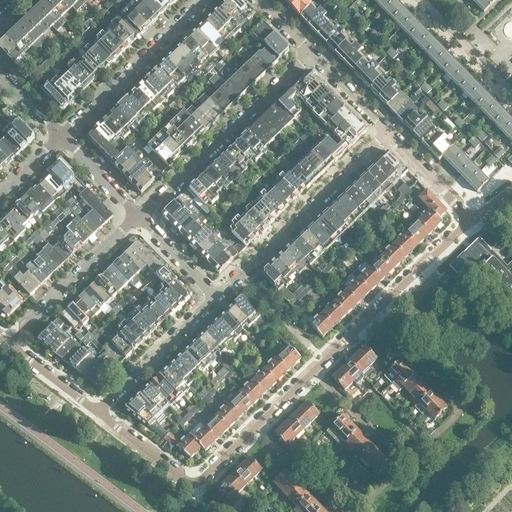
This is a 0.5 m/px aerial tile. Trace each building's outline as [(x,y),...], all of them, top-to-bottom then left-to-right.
[(61,17),(77,0),(47,0),(48,1),(47,2),(46,2),(61,17)] [(164,14),(150,0),(139,0),(137,2),(156,21),(161,17),(164,14)] [(172,6),(165,0),(150,0),(164,14),(167,11),(172,6)] [(256,15),(240,0),(229,0),(228,2),(247,21),(248,23),(256,15)] [(292,10),(301,0),(284,0),(283,1),(292,10)] [(301,19),(313,6),(308,1),(308,0),(301,0),(292,10),(301,19)] [(384,11),(395,0),(394,0),(378,0),(375,3),(384,11)] [(392,20),(404,9),(395,0),(384,11),(392,20)] [(491,6),(495,2),(493,0),(482,0),(477,5),(484,13),(490,7),(491,6)] [(41,36),(61,17),(46,2),(46,3),(45,2),(42,5),(42,7),(39,10),(38,9),(36,11),(34,12),(34,13),(35,14),(32,16),(30,16),(27,19),(27,21),(26,21),(41,36)] [(156,21),(137,2),(130,9),(148,29),(151,26),(156,21)] [(247,21),(228,2),(220,9),(239,29),(247,21)] [(330,24),(325,19),(327,17),(321,10),(319,12),(313,6),(301,19),(318,37),(330,24)] [(148,29),(130,9),(122,17),(125,21),(141,36),(148,29)] [(239,29),(220,9),(212,17),(231,36),(239,29)] [(401,29),(412,18),(404,9),(392,20),(401,29)] [(351,21),(346,15),(341,20),(347,26),(351,21)] [(231,36),(212,17),(205,24),(224,43),(231,36)] [(409,38),(421,27),(412,18),(401,29),(409,38)] [(141,36),(125,21),(121,25),(116,20),(113,23),(133,43),(141,36)] [(20,55),(21,55),(41,36),(26,21),(26,22),(24,22),(21,25),(22,26),(19,29),(18,28),(18,29),(16,30),(14,32),(14,33),(12,36),(10,36),(7,39),(7,40),(7,41),(20,55)] [(351,29),(355,25),(351,21),(347,26),(351,29)] [(133,43),(113,23),(110,26),(115,30),(111,35),(126,50),(133,43)] [(274,35),(263,23),(252,34),(258,41),(261,41),(264,44),(274,35)] [(224,43),(205,24),(197,32),(216,51),(224,43)] [(348,42),(342,36),(344,34),(338,28),(336,30),(330,24),(318,37),(335,54),(348,42)] [(418,46),(429,35),(421,27),(409,38),(418,46)] [(369,39),(360,30),(356,34),(364,43),(369,39)] [(216,51),(197,32),(189,39),(208,58),(216,51)] [(126,50),(111,35),(107,39),(102,34),(99,37),(119,57),(126,50)] [(288,49),(274,35),(264,44),(268,48),(280,60),(288,52),(288,49)] [(426,55),(438,44),(429,35),(418,46),(426,55)] [(119,57),(99,37),(96,40),(101,44),(97,48),(112,64),(119,57)] [(208,58),(189,39),(182,46),(200,66),(208,58)] [(375,46),(369,39),(364,43),(371,50),(375,46)] [(20,55),(7,41),(6,41),(6,42),(5,41),(1,45),(2,46),(0,47),(0,48),(8,56),(9,58),(18,67),(19,68),(27,61),(21,55),(20,55)] [(365,60),(359,54),(361,52),(355,46),(353,48),(348,42),(335,54),(353,72),(365,60)] [(435,64),(446,53),(438,44),(426,55),(435,64)] [(200,66),(182,46),(174,54),(193,73),(200,66)] [(112,64),(97,48),(92,52),(88,48),(85,51),(105,71),(106,69),(112,64)] [(280,60),(268,48),(262,53),(260,53),(257,56),(270,69),(280,60)] [(105,71),(85,51),(82,53),(86,58),(82,62),(97,78),(105,71)] [(443,72),(455,61),(446,53),(435,64),(443,72)] [(193,73),(174,54),(166,61),(185,81),(193,73)] [(270,69),(257,56),(248,65),(261,78),(270,69)] [(222,67),(227,62),(224,59),(218,64),(222,67)] [(382,78),(377,72),(379,70),(372,64),(370,66),(365,60),(353,72),(370,90),(382,78)] [(185,81),(166,61),(159,69),(173,84),(177,88),(185,81)] [(452,81),(463,70),(455,61),(443,72),(452,81)] [(97,78),(82,62),(78,66),(73,62),(70,64),(90,85),(91,85),(97,78)] [(40,75),(47,69),(50,66),(47,63),(38,72),(40,75)] [(90,85),(70,64),(67,67),(72,72),(68,76),(83,92),(90,85)] [(261,78),(248,65),(238,74),(251,87),(261,78)] [(173,84),(159,69),(151,76),(170,95),(173,92),(169,88),(173,84)] [(200,81),(208,74),(204,70),(197,77),(200,81)] [(460,90),(471,79),(463,70),(452,81),(460,90)] [(299,97),(300,97),(318,79),(311,72),(292,90),(297,95),(299,97)] [(216,74),(210,80),(220,91),(226,84),(216,74)] [(251,87),(238,74),(229,83),(242,97),(251,87)] [(83,92),(68,76),(64,80),(59,75),(56,78),(76,99),(83,92)] [(170,95),(151,76),(144,83),(159,98),(163,94),(167,98),(170,95)] [(76,99),(56,78),(53,81),(58,86),(54,90),(69,106),(76,99)] [(400,96),(394,90),(396,88),(390,82),(388,84),(382,78),(370,90),(387,108),(400,96)] [(307,104),(325,87),(318,79),(300,97),(307,104)] [(469,99),(480,88),(471,79),(460,90),(469,99)] [(159,98),(144,83),(137,90),(156,109),(159,106),(155,102),(159,98)] [(242,97),(229,83),(220,92),(233,106),(242,97)] [(69,106),(54,90),(49,86),(42,92),(60,111),(63,111),(69,106)] [(314,112),(332,94),(325,87),(307,104),(314,112)] [(477,107),(488,96),(480,88),(469,99),(477,107)] [(156,109),(137,90),(130,97),(144,112),(149,108),(153,112),(156,109)] [(300,111),(293,104),(290,101),(297,95),(292,90),(278,104),(292,119),(295,122),(296,121),(292,118),(300,111)] [(233,106),(220,92),(210,101),(223,115),(233,106)] [(320,120),(339,101),(332,94),(314,112),(313,112),(320,120)] [(417,113),(411,107),(413,106),(407,99),(405,101),(400,96),(387,108),(404,125),(417,113)] [(486,116),(497,105),(488,96),(477,107),(486,116)] [(144,112),(130,97),(123,104),(142,123),(145,120),(140,116),(144,112)] [(171,110),(177,104),(173,101),(167,106),(168,107),(171,110)] [(223,115),(210,101),(201,110),(214,124),(223,115)] [(327,127),(328,126),(346,109),(339,101),(320,120),(327,127)] [(142,123),(123,104),(115,111),(130,126),(134,122),(139,126),(142,123)] [(173,115),(180,108),(177,104),(171,110),(169,111),(173,115)] [(292,119),(278,104),(262,119),(277,134),(282,129),(284,131),(286,128),(290,125),(288,123),(292,119)] [(494,125),(505,114),(497,105),(486,116),(494,125)] [(163,117),(169,111),(171,110),(168,107),(160,114),(163,117)] [(0,117),(2,119),(11,129),(14,126),(20,121),(15,116),(14,115),(13,114),(8,108),(2,113),(0,115),(0,117)] [(341,128),(353,116),(346,109),(328,126),(335,134),(341,128)] [(214,124),(201,110),(191,119),(200,128),(204,133),(214,124)] [(130,126),(115,111),(108,117),(127,137),(130,134),(126,130),(130,126)] [(167,121),(173,115),(169,111),(163,117),(167,121)] [(434,131),(429,125),(431,123),(424,117),(422,119),(417,113),(404,125),(422,143),(434,131)] [(200,128),(191,119),(186,114),(178,121),(197,140),(204,133),(200,128)] [(508,128),(511,124),(511,120),(505,114),(494,125),(502,133),(508,128)] [(343,141),(355,128),(360,123),(353,116),(341,128),(335,134),(343,141)] [(127,137),(108,117),(101,124),(116,140),(120,136),(124,140),(127,137)] [(277,134),(262,119),(248,133),(263,148),(267,144),(268,146),(274,140),(272,139),(277,134)] [(34,136),(20,121),(14,126),(11,129),(14,132),(27,146),(29,144),(34,139),(34,140),(34,136)] [(197,140),(178,121),(171,128),(190,147),(197,140)] [(355,143),(368,131),(360,123),(355,128),(343,141),(342,142),(344,144),(349,149),(351,146),(353,147),(355,145),(355,143)] [(116,140),(101,124),(94,131),(113,151),(116,148),(112,144),(116,140)] [(511,142),(511,141),(511,124),(508,128),(502,133),(511,142)] [(190,147),(171,128),(164,135),(183,154),(190,147)] [(299,141),(307,133),(303,130),(296,137),(299,141)] [(120,159),(113,151),(94,131),(88,137),(88,140),(109,161),(113,166),(120,159)] [(430,152),(445,138),(442,135),(440,137),(434,131),(422,143),(430,152)] [(27,146),(14,132),(9,136),(8,135),(6,136),(22,152),(22,151),(27,146)] [(263,148),(248,133),(240,140),(259,160),(262,156),(258,152),(263,148)] [(22,152),(6,136),(4,134),(0,137),(0,140),(0,141),(16,157),(21,152),(22,152)] [(183,154),(164,135),(157,142),(175,161),(183,154)] [(291,148),(299,141),(296,137),(288,145),(291,148)] [(443,158),(452,149),(446,143),(448,141),(445,138),(430,152),(439,161),(443,158)] [(490,138),(485,143),(489,146),(494,142),(490,138)] [(16,157),(0,141),(0,140),(0,152),(10,163),(16,157)] [(259,160),(240,140),(233,147),(247,162),(251,159),(255,163),(259,160)] [(294,151),(302,144),(299,141),(291,148),(294,151)] [(342,156),(349,149),(344,144),(338,150),(329,141),(321,148),(335,162),(338,159),(340,159),(342,157),(342,156)] [(175,161),(157,142),(149,149),(154,154),(161,161),(168,168),(175,161)] [(154,154),(149,149),(147,147),(145,149),(152,156),(154,154)] [(247,162),(233,147),(225,154),(244,174),(247,170),(243,166),(247,162)] [(335,162),(321,148),(320,147),(315,153),(313,151),(311,153),(327,170),(335,162)] [(451,167),(463,155),(454,147),(455,147),(454,147),(452,149),(443,158),(451,167)] [(496,157),(503,151),(500,148),(494,154),(496,157)] [(120,173),(139,154),(136,151),(132,155),(128,151),(120,159),(113,166),(120,173)] [(499,159),(505,153),(503,151),(496,157),(499,159)] [(10,163),(0,152),(0,163),(4,168),(10,163)] [(406,171),(389,152),(381,160),(399,178),(406,171)] [(327,170),(311,153),(308,156),(310,157),(305,162),(320,177),(327,170)] [(127,180),(142,165),(138,161),(142,158),(139,154),(120,173),(127,180)] [(244,174),(225,154),(218,161),(233,176),(237,173),(241,177),(244,174)] [(460,175),(471,164),(463,155),(451,167),(460,175)] [(488,165),(494,159),(492,156),(486,162),(488,165)] [(490,167),(497,161),(494,159),(488,165),(490,167)] [(399,178),(381,160),(380,160),(379,160),(376,162),(377,164),(373,167),(391,185),(399,178)] [(142,194),(160,176),(162,175),(168,168),(161,161),(153,168),(134,187),(141,195),(142,194)] [(233,176),(218,161),(211,168),(230,188),(233,184),(229,180),(233,176)] [(320,177),(305,162),(304,161),(299,165),(294,170),(295,172),(291,176),(306,191),(320,177)] [(79,182),(66,168),(61,163),(55,169),(70,185),(71,184),(79,192),(84,187),(79,182)] [(468,184),(480,173),(471,164),(460,175),(468,184)] [(134,187),(153,168),(150,165),(146,169),(142,165),(127,180),(134,187)] [(391,185),(373,167),(366,174),(384,193),(391,185)] [(230,188),(211,168),(204,175),(218,190),(222,187),(226,191),(230,188)] [(70,185),(55,169),(49,175),(63,189),(67,185),(68,187),(70,185)] [(484,186),(489,182),(488,181),(480,173),(468,184),(477,192),(477,193),(483,187),(484,186)] [(384,193),(366,174),(365,175),(364,174),(362,177),(362,178),(358,181),(376,200),(384,193)] [(63,189),(49,175),(43,180),(58,196),(60,195),(58,193),(63,189)] [(218,190),(204,175),(197,182),(215,202),(219,198),(214,194),(218,190)] [(306,191),(291,176),(287,180),(282,176),(279,179),(298,198),(306,191)] [(409,189),(417,182),(412,176),(404,183),(409,189)] [(298,198),(279,179),(276,182),(280,186),(276,190),(290,205),(298,198)] [(58,196),(43,180),(37,186),(51,200),(55,196),(57,198),(58,196)] [(376,200),(358,181),(355,185),(354,184),(351,187),(352,188),(351,189),(369,207),(376,200)] [(215,202),(197,182),(189,190),(204,205),(208,201),(212,205),(215,202)] [(51,200),(37,186),(32,191),(47,207),(48,206),(47,204),(51,200)] [(81,196),(87,191),(84,187),(79,192),(78,193),(81,196)] [(369,207),(351,189),(343,196),(361,214),(369,207)] [(290,205),(276,190),(272,194),(267,190),(264,193),(283,213),(290,205)] [(407,198),(412,193),(409,190),(403,195),(407,198)] [(47,207),(32,191),(26,197),(40,211),(44,207),(45,209),(47,207)] [(87,191),(81,196),(80,198),(89,208),(93,211),(100,204),(87,191)] [(446,212),(427,192),(419,200),(430,211),(439,220),(439,219),(446,212)] [(283,213),(264,193),(261,197),(265,201),(261,205),(275,220),(283,213)] [(401,204),(407,198),(403,195),(398,201),(401,204)] [(361,214),(343,196),(336,203),(354,222),(361,214)] [(40,211),(26,197),(20,202),(35,218),(37,217),(35,215),(40,211)] [(181,197),(179,199),(187,207),(188,205),(181,197)] [(187,207),(179,199),(162,216),(169,224),(187,207)] [(228,201),(221,208),(225,212),(232,205),(228,201)] [(395,209),(401,204),(398,201),(392,206),(395,209)] [(35,218),(20,202),(14,208),(28,222),(32,218),(34,220),(35,218)] [(354,222),(336,203),(335,204),(334,203),(331,206),(332,207),(328,210),(346,229),(354,222)] [(108,212),(100,204),(93,211),(105,224),(111,219),(111,216),(108,212)] [(275,220),(261,205),(257,209),(252,204),(249,208),(268,227),(275,220)] [(176,231),(191,217),(187,213),(192,208),(188,205),(187,207),(169,224),(176,231)] [(210,212),(204,205),(198,210),(202,214),(204,212),(207,215),(210,212)] [(28,222),(14,208),(8,214),(24,230),(25,228),(24,227),(28,222)] [(105,224),(93,211),(89,208),(83,214),(87,217),(100,230),(105,224)] [(268,227),(249,208),(246,211),(250,215),(246,219),(261,234),(268,227)] [(346,229),(328,210),(325,214),(324,213),(321,215),(322,217),(321,217),(339,236),(346,229)] [(442,223),(439,219),(439,220),(430,211),(418,223),(430,235),(433,232),(434,232),(436,230),(436,229),(442,223)] [(24,230),(8,214),(3,219),(16,234),(21,230),(22,231),(24,230)] [(60,223),(66,218),(62,214),(57,220),(60,223)] [(100,230),(87,217),(84,220),(81,216),(78,219),(94,236),(100,230)] [(183,238),(202,219),(199,216),(195,220),(191,217),(176,231),(183,238)] [(339,236),(321,217),(314,225),(331,243),(339,236)] [(261,234),(246,219),(242,223),(238,218),(235,222),(253,241),(261,234)] [(377,227),(383,221),(380,218),(374,224),(377,227)] [(16,234),(3,219),(0,221),(0,228),(12,241),(14,239),(12,238),(16,234)] [(94,236),(78,219),(75,222),(78,226),(75,228),(88,241),(94,236)] [(190,245),(205,231),(201,227),(206,223),(202,219),(183,238),(190,245)] [(253,241),(235,222),(231,225),(235,229),(231,233),(238,240),(246,248),(253,241)] [(430,235),(418,223),(406,234),(418,246),(424,240),(425,240),(427,238),(430,235)] [(371,232),(377,227),(374,224),(368,229),(371,232)] [(331,243),(314,225),(306,232),(324,250),(331,243)] [(88,241),(75,228),(73,231),(69,227),(66,230),(82,247),(88,241)] [(12,241),(0,228),(0,239),(5,245),(9,241),(11,242),(12,241)] [(82,247),(66,230),(63,233),(67,237),(64,239),(77,252),(82,247)] [(197,253),(216,234),(213,230),(209,235),(205,231),(190,245),(197,253)] [(324,250),(306,232),(305,233),(304,232),(301,235),(302,236),(299,239),(316,258),(324,250)] [(238,240),(231,233),(228,237),(227,237),(234,245),(238,240)] [(204,260),(219,245),(215,241),(220,237),(216,234),(197,253),(204,260)] [(418,246),(406,234),(394,246),(406,258),(409,255),(410,255),(412,253),(412,252),(418,246)] [(511,263),(510,265),(507,268),(491,251),(492,251),(490,249),(479,238),(471,246),(467,250),(449,267),(455,273),(461,280),(480,261),(484,265),(483,266),(484,267),(481,270),(511,301),(511,263)] [(77,252),(64,239),(61,242),(58,239),(55,241),(71,258),(77,252)] [(316,258),(299,239),(295,243),(294,242),(290,246),(291,246),(305,261),(309,265),(316,258)] [(246,248),(238,240),(234,245),(230,248),(238,256),(244,250),(246,248)] [(71,258),(55,241),(52,244),(55,248),(53,250),(65,264),(71,258)] [(211,267),(230,248),(223,241),(219,245),(204,260),(211,267)] [(353,250),(359,244),(356,241),(350,247),(353,250)] [(151,256),(140,245),(140,244),(136,244),(131,250),(144,263),(151,256)] [(305,261),(291,246),(290,246),(287,249),(287,250),(284,253),(302,273),(306,269),(302,265),(305,261)] [(406,258),(394,246),(382,257),(394,269),(401,263),(401,264),(404,261),(403,261),(406,258)] [(347,256),(353,250),(350,247),(344,252),(347,256)] [(219,275),(238,256),(230,248),(211,267),(219,275)] [(65,264),(53,250),(50,253),(46,250),(43,252),(59,269),(65,264)] [(147,266),(144,263),(131,250),(125,255),(138,268),(141,265),(144,269),(147,266)] [(59,269),(43,252),(40,255),(44,259),(41,261),(54,274),(59,269)] [(21,263),(26,258),(22,253),(16,259),(21,263)] [(302,273),(284,253),(277,260),(291,275),(295,271),(299,276),(302,273)] [(138,268),(125,255),(119,261),(135,277),(138,274),(135,271),(138,268)] [(164,269),(151,256),(144,263),(147,266),(157,276),(164,269)] [(394,269),(382,257),(370,269),(382,281),(385,278),(386,278),(388,276),(388,275),(394,269)] [(15,269),(21,263),(16,259),(10,264),(15,269)] [(291,275),(277,260),(269,267),(288,286),(291,283),(287,279),(291,275)] [(54,274),(41,261),(38,264),(35,261),(32,263),(48,280),(54,274)] [(135,277),(119,261),(114,266),(126,279),(129,276),(133,280),(135,277)] [(48,280),(32,263),(29,266),(32,270),(29,273),(42,286),(48,280)] [(329,273),(335,267),(332,264),(326,270),(329,273)] [(126,279),(114,266),(113,267),(111,266),(109,268),(110,270),(108,272),(124,288),(127,285),(123,282),(126,279)] [(288,286),(269,267),(263,274),(263,277),(275,290),(276,291),(277,291),(289,304),(295,299),(285,289),(288,286)] [(172,278),(164,270),(164,269),(157,276),(165,285),(167,284),(167,283),(172,278)] [(382,281),(370,269),(359,280),(370,292),(377,286),(377,287),(380,284),(379,284),(382,281)] [(323,278),(329,273),(326,270),(320,275),(323,278)] [(42,286),(29,273),(27,275),(23,272),(20,275),(36,291),(42,286)] [(124,288),(108,272),(102,277),(115,290),(118,287),(121,291),(124,288)] [(312,283),(320,276),(318,274),(310,281),(312,283)] [(36,291),(20,275),(17,277),(21,281),(18,284),(23,289),(30,297),(36,291)] [(115,290),(102,277),(96,283),(109,296),(112,293),(115,297),(118,294),(115,290)] [(189,296),(172,278),(167,283),(167,284),(165,285),(184,304),(189,299),(189,296)] [(370,292),(359,280),(347,292),(358,304),(361,301),(362,301),(364,299),(370,292)] [(109,296),(96,283),(91,288),(107,305),(110,302),(106,298),(109,296)] [(184,304),(165,285),(162,288),(166,292),(162,296),(176,311),(184,304)] [(305,296),(311,290),(308,287),(302,293),(305,296)] [(107,305),(91,288),(85,294),(98,307),(100,304),(104,308),(107,305)] [(0,312),(8,319),(30,297),(23,289),(14,297),(0,311),(0,312)] [(0,311),(14,297),(6,290),(5,291),(0,296),(0,311)] [(269,299),(319,351),(327,343),(322,339),(311,326),(289,304),(277,291),(269,299)] [(358,304),(347,292),(335,303),(346,315),(353,309),(353,310),(356,307),(355,307),(358,304)] [(299,301),(305,296),(302,293),(296,298),(299,301)] [(98,307),(85,294),(79,299),(95,316),(98,313),(95,309),(98,307)] [(176,311),(162,296),(158,300),(154,295),(151,298),(169,318),(176,311)] [(169,318),(151,298),(147,302),(152,306),(148,310),(162,325),(169,318)] [(259,316),(242,298),(234,306),(251,323),(259,316)] [(95,316),(79,299),(74,305),(86,318),(89,315),(92,319),(95,316)] [(346,315),(335,303),(323,315),(335,327),(338,324),(338,325),(340,322),(346,315)] [(86,318),(74,305),(68,310),(84,327),(87,324),(83,320),(86,318)] [(252,325),(251,323),(234,306),(226,313),(241,328),(245,324),(249,329),(252,325)] [(162,325),(148,310),(144,314),(140,309),(136,312),(155,332),(162,325)] [(84,327),(68,310),(62,316),(68,322),(74,329),(77,326),(81,330),(84,327)] [(111,321),(117,316),(113,312),(108,317),(111,321)] [(155,332),(136,312),(133,316),(137,320),(133,324),(148,339),(155,332)] [(241,328),(226,313),(219,320),(238,339),(241,336),(237,332),(241,328)] [(335,327),(323,315),(311,326),(322,339),(329,332),(329,333),(332,330),(335,327)] [(43,346),(60,330),(68,322),(62,316),(45,332),(43,332),(38,337),(38,339),(36,341),(43,346)] [(107,316),(101,322),(106,327),(107,325),(111,321),(108,317),(107,316)] [(238,339),(219,320),(212,327),(226,342),(230,338),(234,342),(238,339)] [(101,322),(95,327),(100,332),(104,328),(106,327),(101,322)] [(148,339),(133,324),(129,327),(125,323),(122,326),(140,346),(148,339)] [(140,346),(122,326),(119,329),(123,334),(119,337),(133,352),(140,346)] [(226,342),(212,327),(205,334),(223,353),(227,350),(223,346),(226,342)] [(49,351),(64,337),(60,332),(61,331),(60,330),(43,346),(49,351)] [(97,330),(91,335),(94,338),(98,334),(100,333),(97,330)] [(259,341),(265,335),(262,332),(256,337),(259,341)] [(90,333),(84,339),(90,345),(95,341),(93,339),(94,338),(91,335),(90,333)] [(79,334),(75,337),(81,343),(81,342),(84,339),(79,334)] [(223,353),(205,334),(197,341),(212,356),(216,352),(220,356),(223,353)] [(56,355),(73,339),(71,337),(69,340),(65,335),(64,337),(49,351),(56,355)] [(133,352),(119,337),(116,340),(111,336),(107,339),(113,346),(126,359),(133,352)] [(253,346),(259,341),(256,337),(250,343),(253,346)] [(62,360),(77,346),(73,342),(74,341),(73,339),(56,355),(62,360)] [(84,339),(81,342),(87,348),(90,345),(84,339)] [(212,356),(197,341),(190,348),(209,367),(212,364),(208,359),(212,356)] [(69,365),(85,350),(84,348),(82,349),(78,345),(77,346),(62,360),(69,365)] [(119,366),(126,359),(113,346),(102,357),(103,358),(83,376),(95,386),(98,386),(119,366)] [(301,359),(289,347),(277,359),(289,371),(292,368),(292,369),(295,366),(294,366),(301,359)] [(209,367),(190,348),(183,355),(198,370),(201,366),(206,370),(209,367)] [(377,360),(365,348),(357,355),(369,368),(377,360)] [(76,371),(95,352),(93,349),(88,354),(85,350),(69,365),(76,371)] [(241,358),(247,352),(244,349),(238,355),(241,358)] [(103,358),(102,357),(97,351),(95,352),(76,371),(83,376),(103,358)] [(198,370),(183,355),(176,362),(194,381),(198,378),(194,373),(198,370)] [(369,368),(357,355),(349,363),(361,375),(369,368)] [(289,371),(277,359),(265,371),(277,383),(283,377),(284,377),(286,375),(286,374),(289,371)] [(396,380),(408,368),(401,360),(388,372),(396,380)] [(194,381),(176,362),(169,368),(183,383),(187,380),(191,384),(194,381)] [(361,375),(349,363),(342,370),(353,383),(361,375)] [(185,384),(183,383),(169,368),(162,374),(183,396),(186,393),(181,388),(185,384)] [(404,388),(416,376),(408,368),(396,380),(404,388)] [(228,380),(234,374),(230,370),(228,373),(225,377),(228,380)] [(353,383),(342,370),(333,379),(345,391),(353,383)] [(277,383),(265,371),(253,382),(265,394),(268,391),(268,392),(271,390),(270,389),(277,383)] [(183,396),(162,374),(156,380),(171,396),(177,402),(183,396)] [(411,396),(423,384),(416,376),(404,388),(411,396)] [(171,396),(156,380),(150,386),(164,401),(169,396),(170,398),(171,396)] [(265,394),(253,382),(241,394),(253,406),(259,400),(260,400),(262,398),(262,397),(265,394)] [(216,392),(222,386),(219,383),(213,389),(216,392)] [(419,403),(431,392),(423,384),(411,396),(419,403)] [(164,401),(150,386),(142,393),(161,413),(169,406),(164,401)] [(211,398),(216,392),(213,389),(207,395),(211,398)] [(426,411),(438,399),(431,392),(419,403),(426,411)] [(161,413),(142,393),(135,400),(154,420),(161,413)] [(253,406),(241,394),(229,405),(241,417),(244,415),(247,413),(246,412),(253,406)] [(435,420),(447,409),(438,399),(426,411),(435,420)] [(154,420),(135,400),(127,408),(127,411),(148,427),(151,430),(158,424),(154,420)] [(320,415),(308,403),(300,411),(311,423),(320,415)] [(241,417),(229,405),(217,417),(229,429),(235,423),(236,423),(238,421),(238,420),(241,417)] [(193,416),(199,410),(196,407),(190,413),(193,416)] [(311,423),(300,411),(292,418),(304,431),(311,423)] [(187,422),(193,416),(190,413),(184,418),(187,422)] [(339,436),(351,424),(343,416),(331,428),(339,436)] [(229,429),(217,417),(205,428),(217,441),(220,438),(223,436),(223,435),(229,429)] [(182,427),(187,422),(184,418),(178,424),(182,427)] [(304,431),(292,418),(284,426),(296,438),(304,431)] [(346,444),(358,432),(351,424),(339,436),(346,444)] [(296,438),(284,426),(275,435),(287,447),(296,438)] [(205,428),(193,440),(201,449),(205,452),(211,446),(212,446),(214,444),(217,441),(205,428)] [(168,435),(162,429),(157,434),(164,439),(168,435)] [(354,451),(366,440),(358,432),(346,444),(354,451)] [(201,449),(193,440),(190,436),(182,444),(169,434),(168,435),(164,439),(190,459),(201,449)] [(361,459),(373,447),(366,440),(354,451),(361,459)] [(369,467),(381,455),(373,447),(361,459),(369,467)] [(377,476),(390,464),(381,455),(369,467),(377,476)] [(262,471),(250,459),(242,466),(254,479),(262,471)] [(254,479),(242,466),(234,474),(246,486),(254,479)] [(281,491),(293,479),(286,471),(273,483),(281,491)] [(246,486),(234,474),(227,481),(238,494),(246,486)] [(289,499),(301,487),(293,479),(281,491),(289,499)] [(238,494),(227,481),(217,490),(229,503),(238,494)] [(296,507),(308,495),(301,487),(289,499),(296,507)] [(301,511),(306,511),(316,503),(308,495),(296,507),(301,511)] [(322,511),(323,511),(316,503),(306,511),(322,511)]
